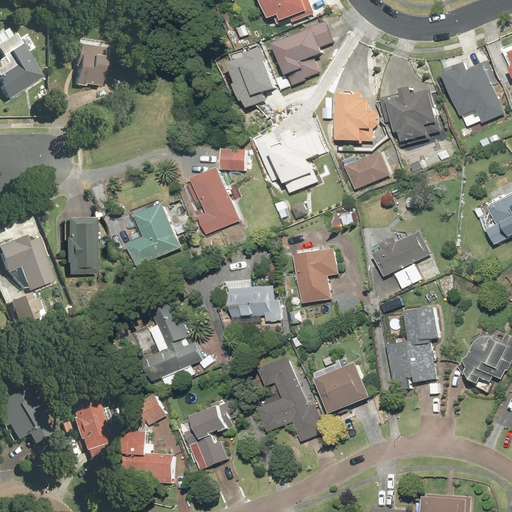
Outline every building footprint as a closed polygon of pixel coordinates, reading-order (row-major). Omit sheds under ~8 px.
[(261,0),(269,20),(280,16),(284,26),(319,13),(314,0),(261,0)] [(327,23),(275,44),(292,85),(323,73),(317,57),(326,54),(323,47),(335,42),(327,23)] [(40,73),(10,34),(0,41),(0,59),(2,63),(0,64),(0,92),(5,99),(40,73)] [(105,42),(75,39),(71,81),(100,84),(105,42)] [(249,52),(250,56),(235,62),(243,83),(240,84),(247,101),(249,100),(251,106),(272,98),(269,92),(282,87),(266,46),(249,52)] [(445,74),(462,116),(477,110),(483,124),(506,115),(494,85),(500,83),(491,61),(469,69),(468,65),(445,74)] [(387,94),(399,146),(432,139),(431,134),(442,132),(432,84),(387,94)] [(363,92),(338,91),(337,144),(379,145),(379,109),(370,109),(370,99),(363,99),(363,92)] [(294,131),(259,145),(273,182),(283,178),(290,195),(321,182),(312,160),(329,153),(319,130),(298,139),(294,131)] [(248,150),(223,148),(222,170),(247,172),(248,150)] [(387,149),(349,164),(358,186),(396,171),(387,149)] [(207,234),(242,220),(219,168),(193,179),(208,214),(200,217),(207,234)] [(511,238),(511,197),(481,215),(499,246),(511,238)] [(291,209),(287,200),(275,205),(278,214),(291,209)] [(306,201),(293,206),(299,220),(312,215),(306,201)] [(136,266),(182,249),(164,204),(137,215),(146,238),(128,245),(136,266)] [(66,277),(94,275),(91,218),(63,219),(66,277)] [(375,254),(385,276),(432,255),(421,232),(375,254)] [(26,291),(52,281),(35,237),(19,243),(17,237),(0,243),(0,267),(2,273),(17,268),(26,291)] [(338,249),(296,256),(304,303),(334,298),(330,276),(342,274),(338,249)] [(232,290),(235,324),(284,320),(281,286),(232,290)] [(389,344),(396,390),(412,388),(411,383),(438,379),(433,340),(441,338),(437,308),(406,312),(411,341),(389,344)] [(504,379),(511,363),(511,335),(509,334),(504,344),(482,333),(459,378),(487,392),(496,375),(504,379)] [(145,361),(154,381),(205,360),(197,340),(145,361)] [(311,408),(290,358),(262,370),(269,387),(277,383),(284,398),(259,409),(269,433),(294,423),(302,442),(327,432),(316,406),(311,408)] [(358,364),(317,379),(330,414),(371,399),(358,364)] [(0,393),(0,424),(9,440),(23,432),(30,444),(50,433),(20,382),(0,393)] [(67,401),(82,450),(110,441),(95,393),(67,401)] [(170,415),(157,393),(138,404),(152,426),(170,415)] [(233,400),(181,421),(201,472),(230,460),(220,433),(242,424),(233,400)] [(125,431),(123,481),(173,483),(174,454),(147,453),(148,432),(125,431)] [(471,511),(473,496),(424,492),(422,511),(471,511)]
